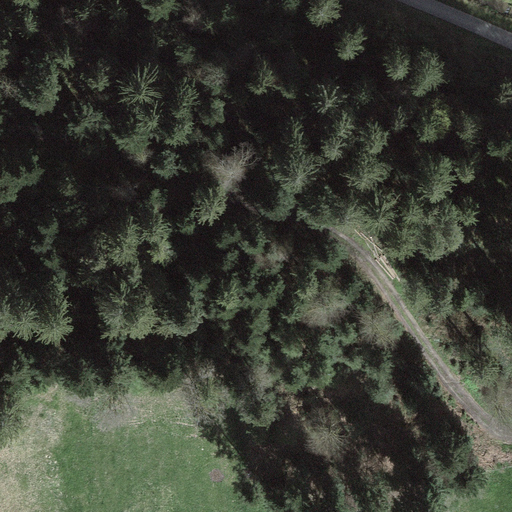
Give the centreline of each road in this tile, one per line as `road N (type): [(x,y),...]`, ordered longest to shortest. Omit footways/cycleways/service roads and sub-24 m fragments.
road 1 (track): [(511,426),(475,404),(349,234),(58,129),(0,124)]
road 2 (unclassified): [(399,0),(511,48)]
